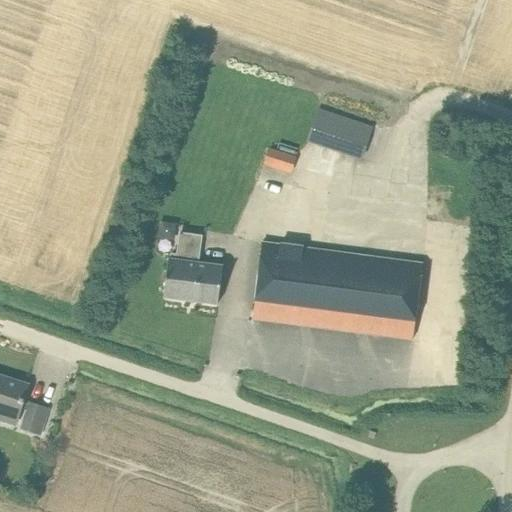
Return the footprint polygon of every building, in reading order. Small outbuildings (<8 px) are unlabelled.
[(361,160),(372,128),(318,110),(308,142),(342,153),(361,160)] [(289,170),(293,157),(269,148),(265,161),(289,170)] [(199,262),(202,237),(180,234),(177,255),(173,254),(172,258),(169,258),(164,297),(218,304),(223,265),(199,262)] [(413,339),(422,264),(263,244),(253,319),(413,339)] [(0,418),(15,423),(28,386),(0,377),(0,418)] [(47,409),(30,404),(28,411),(22,428),(39,434),(47,409)]
